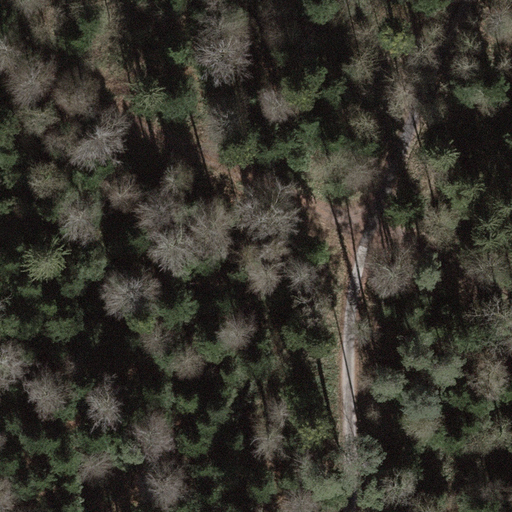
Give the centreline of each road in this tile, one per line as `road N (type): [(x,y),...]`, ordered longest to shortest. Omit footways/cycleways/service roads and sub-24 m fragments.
road 1 (track): [(0,70),(178,129),(368,237)]
road 2 (track): [(345,511),(352,347),(368,237)]
road 3 (track): [(368,237),(467,0)]
road 4 (track): [(368,237),(511,290)]
